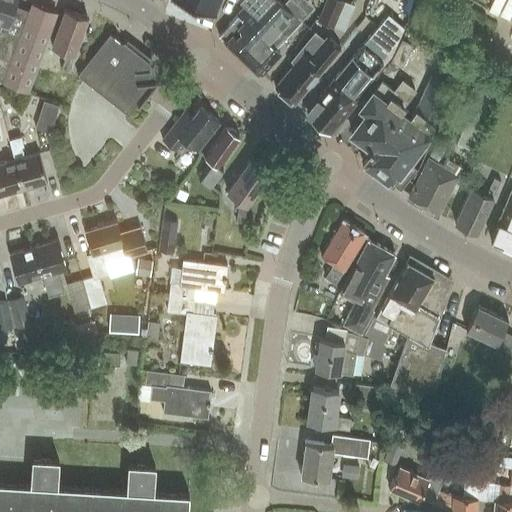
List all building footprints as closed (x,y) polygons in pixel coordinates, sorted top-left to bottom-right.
[(0,0),(0,21),(3,23),(0,32),(0,81),(28,91),(57,11),(33,3),(30,10),(16,5),(17,0),(0,0)] [(182,0),(215,12),(219,0),(182,0)] [(308,0),(286,0),(283,5),(277,0),(241,0),(247,5),(220,35),(262,74),(281,54),(275,48),(300,20),(314,5),(308,0)] [(334,26),(344,0),(327,0),(319,20),(334,26)] [(74,53),(88,17),(65,8),(51,44),(67,50),(74,53)] [(358,50),(305,112),(330,133),(352,106),(351,105),(357,98),(356,96),(381,67),(391,55),(404,27),(388,13),(357,49),(358,50)] [(110,32),(77,74),(129,114),(137,104),(139,105),(159,80),(152,81),(150,61),(124,40),(123,42),(110,32)] [(296,62),(275,86),(294,102),(309,85),(312,85),(318,79),(317,75),(340,47),(327,36),(324,40),(315,32),(292,59),(296,62)] [(402,68),(413,46),(403,40),(391,63),(402,68)] [(452,49),(441,73),(458,80),(469,57),(452,49)] [(67,50),(61,67),(68,70),(74,53),(67,50)] [(456,89),(467,94),(481,66),(470,61),(456,89)] [(367,112),(351,132),(355,135),(353,138),(367,148),(368,147),(370,149),(362,159),(400,188),(416,167),(408,161),(428,134),(426,132),(433,122),(436,125),(454,86),(431,76),(415,111),(409,119),(399,112),(403,106),(402,106),(415,89),(403,80),(394,91),(382,82),(374,92),(372,93),(361,107),(367,112)] [(36,126),(51,131),(60,105),(45,100),(36,126)] [(197,151),(220,122),(200,105),(191,117),(184,112),(162,140),(180,154),(189,144),(197,151)] [(473,148),(482,126),(466,119),(457,142),(473,148)] [(211,161),(199,179),(211,187),(218,177),(224,169),(219,165),(240,136),(237,134),(236,131),(232,128),(229,129),(227,127),(205,157),(211,161)] [(15,158),(22,188),(48,182),(40,152),(26,155),(23,146),(25,145),(23,136),(10,139),(15,158)] [(410,195),(409,197),(439,212),(459,173),(443,164),(438,162),(442,153),(433,149),(429,156),(417,180),(418,181),(410,195)] [(0,194),(22,188),(15,158),(0,162),(0,194)] [(240,201),(247,206),(269,174),(250,161),(227,192),(240,201)] [(495,177),(486,194),(493,198),(502,181),(495,177)] [(476,231),(493,198),(486,194),(472,187),(455,220),(476,231)] [(179,189),(176,197),(185,200),(188,192),(179,189)] [(511,249),(511,190),(505,207),(505,206),(492,236),(495,240),(503,243),(502,245),(511,249)] [(240,201),(237,222),(244,223),(247,206),(240,201)] [(162,219),(161,231),(176,233),(177,221),(162,219)] [(336,283),(367,233),(344,219),(321,255),(334,263),(325,276),(336,283)] [(94,275),(83,278),(92,307),(107,302),(99,275),(107,273),(101,250),(123,244),(127,255),(148,249),(141,225),(121,231),(117,220),(86,229),(92,253),(88,254),(94,275)] [(65,290),(58,269),(67,266),(58,237),(34,245),(43,274),(50,295),(65,290)] [(384,274),(394,253),(368,240),(340,293),(355,301),(343,324),(363,334),(372,317),(375,311),(371,309),(388,276),(384,274)] [(19,281),(43,274),(34,245),(10,252),(19,281)] [(388,323),(392,325),(408,335),(389,386),(413,389),(434,392),(446,347),(430,342),(440,316),(454,279),(409,253),(407,260),(408,261),(381,307),(377,315),(388,322),(388,323)] [(138,258),(135,273),(150,276),(152,260),(138,258)] [(169,295),(195,298),(196,287),(224,290),(228,263),(183,258),(180,283),(171,282),(169,295)] [(83,278),(66,283),(74,312),(77,311),(79,318),(92,315),(89,307),(92,307),(83,278)] [(8,298),(15,324),(29,320),(23,294),(8,298)] [(193,310),(195,298),(169,295),(168,309),(188,311),(182,359),(210,363),(217,313),(193,310)] [(15,325),(15,324),(8,298),(0,300),(0,326),(1,329),(15,325)] [(505,361),(511,345),(511,335),(502,331),(508,319),(477,305),(466,329),(494,342),(488,353),(505,361)] [(138,332),(139,314),(109,313),(108,330),(138,332)] [(54,314),(23,323),(29,345),(61,336),(54,314)] [(368,337),(363,353),(372,356),(379,358),(384,343),(389,333),(392,327),(372,317),(363,335),(368,337)] [(96,319),(76,324),(80,336),(99,331),(96,319)] [(150,319),(147,335),(158,337),(161,321),(150,319)] [(363,354),(363,353),(368,337),(363,335),(347,331),(344,341),(320,337),(315,369),(340,372),(354,374),(356,352),(363,354)] [(137,363),(139,348),(129,347),(127,362),(137,363)] [(120,366),(120,352),(103,351),(103,364),(102,365),(120,366)] [(140,383),(136,415),(148,416),(151,398),(165,400),(163,411),(208,417),(212,390),(183,386),(184,374),(148,369),(148,370),(141,369),(139,383),(140,383)] [(350,429),(351,417),(335,415),(338,390),(313,386),(308,419),(333,423),(333,427),(350,429)] [(367,457),(370,439),(332,433),(331,444),(305,440),(300,475),(329,479),(333,452),(367,457)] [(406,440),(394,435),(384,458),(396,463),(406,440)] [(455,439),(450,453),(466,458),(471,444),(455,439)] [(511,457),(493,456),(493,464),(511,466),(511,460),(511,457)] [(436,505),(440,490),(438,489),(443,480),(441,478),(447,465),(433,459),(425,477),(399,466),(390,488),(419,500),(420,498),(436,505)] [(0,511),(188,511),(190,494),(152,492),(153,469),(155,469),(155,468),(128,466),(128,467),(130,467),(129,490),(56,486),(58,463),(60,463),(60,462),(53,461),(33,460),(33,461),(35,462),(33,485),(0,482),(0,511)] [(343,464),(341,476),(357,478),(359,466),(343,464)] [(489,467),(483,466),(481,477),(488,478),(489,467)] [(486,499),(488,479),(465,476),(462,496),(454,495),(454,496),(440,490),(436,505),(452,511),(451,511),(475,511),(477,498),(486,499)] [(496,500),(494,511),(511,511),(511,501),(509,501),(511,485),(499,484),(497,499),(496,500)]
